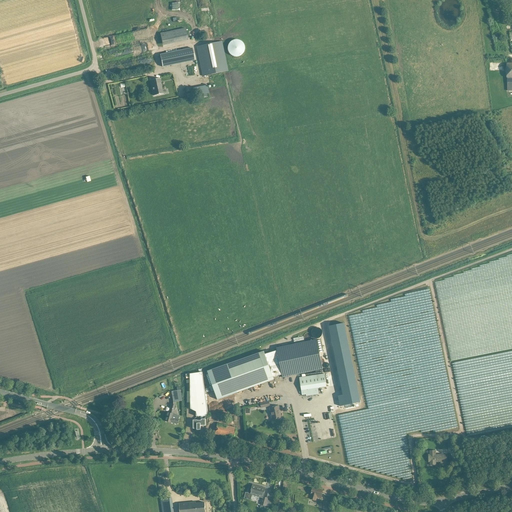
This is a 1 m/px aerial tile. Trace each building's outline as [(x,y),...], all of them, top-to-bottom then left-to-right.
[(185,29),(160,34),(162,43),(187,38),(185,29)] [(231,42),(230,57),(246,58),(246,42),(231,42)] [(202,77),(227,72),(221,43),(197,47),(202,77)] [(162,67),(194,60),(192,49),(160,55),(162,67)] [(162,94),(159,79),(150,80),(153,96),(162,94)] [(92,87),(0,105),(0,126),(2,132),(48,123),(49,129),(53,128),(52,126),(68,123),(72,122),(76,121),(77,126),(99,121),(92,87)] [(208,98),(208,95),(211,95),(210,87),(197,88),(198,96),(205,95),(206,98),(208,98)] [(344,323),(329,327),(343,395),(338,396),(340,407),(360,402),(344,323)] [(227,364),(207,371),(212,385),(209,386),(211,391),(214,390),(217,400),(237,393),(274,380),(273,377),(282,374),(283,377),(323,369),(317,340),(276,348),(277,351),(265,355),(264,351),(227,364)] [(202,372),(195,373),(190,374),(191,409),(196,412),(196,416),(201,416),(201,421),(198,421),(197,420),(193,420),(193,429),(197,429),(197,430),(199,430),(201,430),(201,426),(205,426),(205,416),(207,416),(207,410),(202,372)] [(302,377),(299,378),(301,391),(302,390),(317,388),(318,388),(326,387),(324,374),(306,377),(305,375),(305,374),(302,375),(302,377)] [(171,392),(173,402),(182,401),(180,390),(171,392)] [(177,424),(179,416),(172,414),(175,405),(171,404),(169,412),(167,412),(166,416),(165,416),(165,417),(166,417),(165,421),(177,424)] [(280,411),(279,406),(270,408),(272,421),(281,419),(279,411),(280,411)] [(215,434),(234,439),(236,428),(218,424),(215,434)] [(435,462),(440,462),(441,464),(445,464),(445,461),(445,454),(435,455),(435,451),(430,451),(430,455),(429,455),(429,462),(430,462),(430,465),(435,465),(435,462)] [(262,498),(263,497),(265,488),(253,485),(252,488),(249,488),(247,494),(262,498)] [(313,488),(311,496),(310,499),(316,501),(317,496),(321,497),(323,490),(313,488)] [(269,508),(272,499),(263,497),(262,498),(261,505),(269,508)] [(173,511),(172,498),(161,499),(162,511),(173,511)] [(179,511),(205,511),(205,503),(196,503),(196,502),(179,504),(179,511)]
